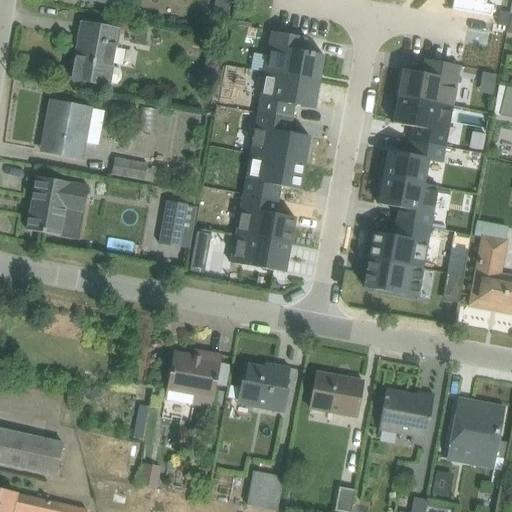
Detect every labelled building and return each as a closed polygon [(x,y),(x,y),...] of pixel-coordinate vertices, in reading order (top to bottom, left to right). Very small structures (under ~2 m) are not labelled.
[(65,0),(66,2),(114,11),(116,0),(65,0)] [(202,0),(201,14),(218,16),(220,0),(202,0)] [(453,0),(452,11),(491,18),(493,8),(485,7),(485,0),(453,0)] [(67,84),(108,92),(119,33),(78,26),(67,84)] [(306,39),(270,33),(264,74),(319,84),(323,57),(304,54),(306,39)] [(403,71),(397,98),(452,108),(460,68),(424,61),(422,74),(403,71)] [(264,74),(257,114),(292,121),(295,106),(314,110),(319,84),(264,74)] [(494,116),(511,116),(511,87),(495,87),(494,116)] [(412,129),(410,142),(445,148),(452,108),(397,98),(392,125),(412,129)] [(37,156),(80,165),(91,110),(49,101),(37,156)] [(257,114),(249,155),(304,165),(309,138),(289,134),(292,121),(257,114)] [(387,152),(383,179),(426,187),(430,163),(442,165),(445,148),(410,142),(407,156),(387,152)] [(249,155),(242,196),(278,202),(280,188),(300,192),(304,165),(249,155)] [(99,174),(124,179),(127,162),(102,157),(99,174)] [(503,196),(511,196),(511,169),(504,170),(503,196)] [(21,233),(77,243),(86,188),(30,178),(21,233)] [(398,210),(395,223),(430,229),(437,189),(426,187),(383,179),(378,206),(398,210)] [(242,196),(235,236),(290,246),(295,219),(275,216),(278,202),(242,196)] [(166,197),(158,242),(178,246),(186,201),(166,197)] [(430,229),(395,223),(393,237),(373,233),(368,260),(423,270),(430,229)] [(504,237),(480,234),(469,303),(511,309),(511,279),(497,278),(504,237)] [(290,246),(235,236),(230,264),(285,274),(290,246)] [(368,260),(363,288),(418,298),(423,270),(368,260)] [(220,354),(174,346),(166,391),(213,399),(220,354)] [(288,365),(243,357),(234,404),(279,412),(288,365)] [(361,378),(312,370),(306,411),(355,418),(361,378)] [(430,394),(389,388),(381,433),(422,439),(430,394)] [(502,405),(454,397),(444,460),(491,467),(502,405)] [(124,403),(122,436),(133,437),(135,404),(124,403)] [(66,443),(2,430),(0,438),(0,455),(61,468),(66,443)] [(279,465),(251,460),(245,497),(273,502),(279,465)] [(85,511),(87,508),(0,486),(0,511),(85,511)] [(324,486),(324,507),(342,508),(342,486),(324,486)] [(454,511),(457,497),(431,492),(427,511),(454,511)]
